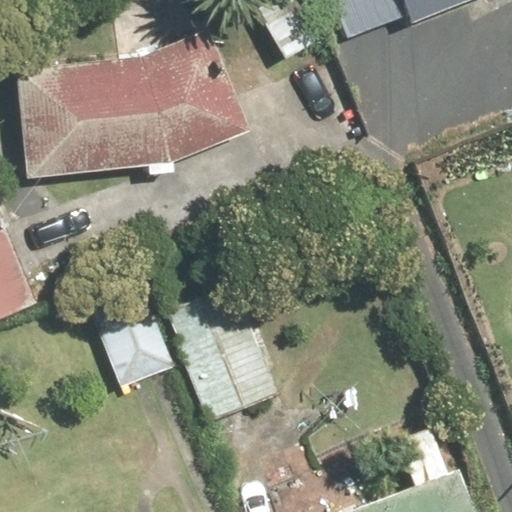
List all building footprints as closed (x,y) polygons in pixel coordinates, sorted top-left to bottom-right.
[(233,34),(17,56),(29,172),(246,150),(233,34)] [(2,178),(0,178),(0,310),(45,294),(2,178)] [(249,286),(170,318),(212,420),(291,388),(249,286)] [(164,347),(145,299),(83,324),(111,393),(173,368),(164,347)] [(484,511),(464,457),(317,511),(484,511)]
